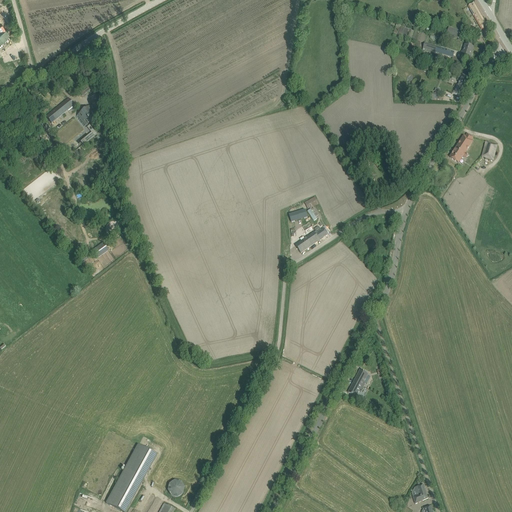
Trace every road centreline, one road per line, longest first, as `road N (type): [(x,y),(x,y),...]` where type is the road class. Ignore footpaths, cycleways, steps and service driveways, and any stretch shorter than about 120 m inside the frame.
road 1 (track): [(99,33),(110,69),(121,197),(186,347),(205,364),(275,354)]
road 2 (unclassified): [(191,511),(275,354),(288,267),(372,214),(404,210)]
road 3 (unclassified): [(273,511),(371,321)]
road 4 (unclassified): [(438,511),(371,321)]
road 5 (unclassified): [(404,210),(484,71),(509,47)]
road 6 (unclassified): [(34,81),(160,0)]
